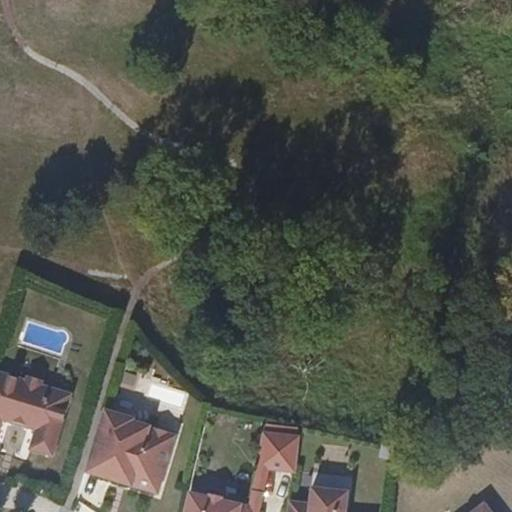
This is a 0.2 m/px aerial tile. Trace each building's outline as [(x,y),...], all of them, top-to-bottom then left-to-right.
[(28,381),(0,371),(0,427),(3,420),(34,431),(28,449),(52,457),(72,397),(45,388),(47,384),(29,378),(28,381)] [(140,424),(105,413),(85,475),(157,498),(175,437),(140,427),(140,424)] [(295,471),(298,438),(262,435),(259,468),(269,469),(295,471)] [(259,468),(246,509),(252,511),(254,511),(256,511),(260,511),(269,469),(259,468)] [(347,511),(349,491),(312,488),(310,504),(289,502),(288,511),(347,511)] [(253,511),(254,511),(252,511),(246,509),(218,502),(220,496),(207,492),(206,498),(189,494),(183,511),(253,511)] [(491,511),(484,502),(470,511),(491,511)]
